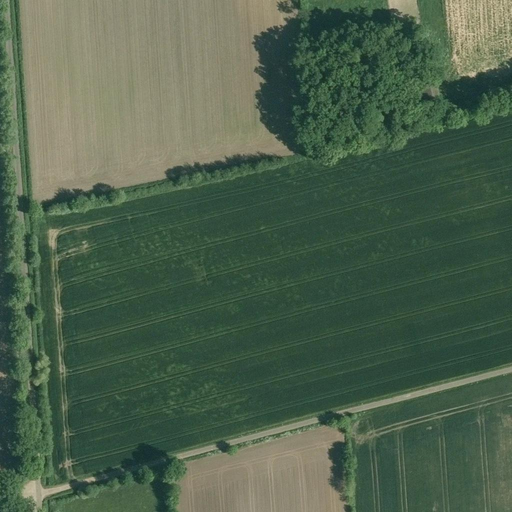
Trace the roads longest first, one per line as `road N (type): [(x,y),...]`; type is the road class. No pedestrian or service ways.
road 1 (residential): [(37,495),(6,0)]
road 2 (unclassified): [(511,369),(37,495)]
